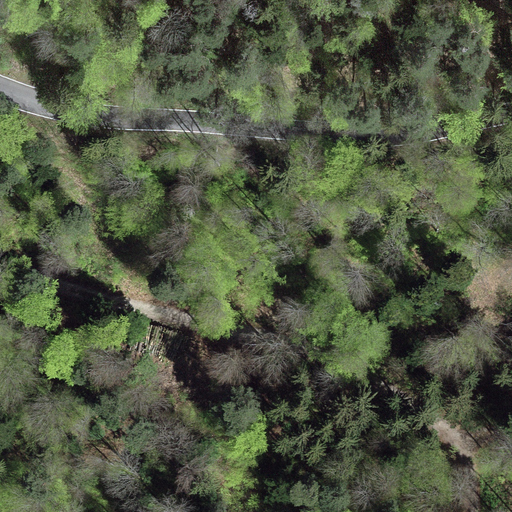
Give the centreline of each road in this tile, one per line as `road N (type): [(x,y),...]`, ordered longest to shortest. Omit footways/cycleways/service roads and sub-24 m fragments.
road 1 (track): [(0,259),(169,315),(285,337),(401,393),(438,419),(463,460)]
road 2 (tertiary): [(0,90),(79,112),(244,130),(421,125),(511,109)]
